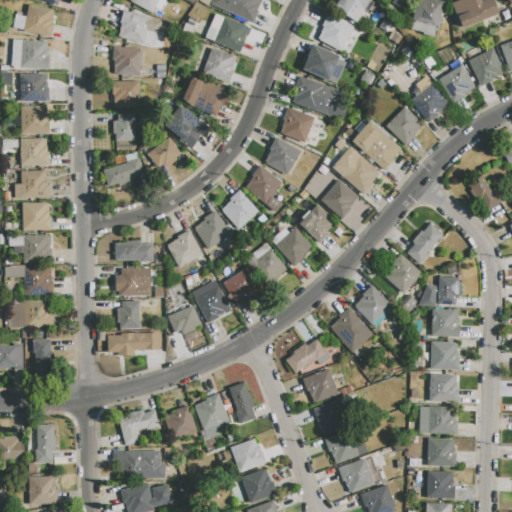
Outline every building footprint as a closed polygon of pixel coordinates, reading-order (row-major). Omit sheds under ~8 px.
[(56,0),(54,8),(34,0),(56,0)] [(129,1),(129,0),(165,0),(160,10),(154,8),(151,13),(129,1)] [(252,24),(227,11),(227,13),(211,4),(212,0),(262,0),(257,10),(258,11),(252,24)] [(356,22),(333,8),(338,0),(370,0),(374,2),(368,12),(364,9),(356,22)] [(404,0),(401,8),(391,3),(392,0),(404,0)] [(437,27),(411,20),(416,0),(435,0),(444,2),(437,27)] [(450,3),(456,0),(481,0),(482,1),(484,0),(492,0),(498,12),(462,28),(450,3)] [(182,12),(177,9),(180,4),(185,6),(182,12)] [(22,32),(23,31),(26,17),(28,5),(52,11),(51,18),(53,18),(52,24),(53,24),(50,38),(22,32)] [(118,38),(121,24),(119,24),(123,11),(150,18),(149,19),(160,22),(154,47),(118,38)] [(181,18),(178,23),(170,19),(174,13),(181,18)] [(213,43),(204,39),(215,14),(224,18),(213,43)] [(340,52),(317,40),(321,32),(320,32),(322,27),(321,26),(327,14),(352,27),(340,52)] [(23,31),(12,28),(15,15),(26,17),(23,31)] [(192,26),(187,24),(189,18),(195,20),(192,26)] [(213,43),(224,18),(247,27),(244,35),(245,35),(242,41),(244,41),(239,53),(213,43)] [(356,35),(360,29),(365,32),(362,38),(356,35)] [(390,40),(394,33),(401,38),(398,44),(390,40)] [(440,49),(437,43),(450,37),(453,44),(440,49)] [(21,40),(20,66),(10,66),(12,40),(21,40)] [(47,69),(20,68),(20,66),(21,40),(46,42),(46,50),(47,50),(47,56),(48,56),(47,69)] [(499,46),(511,41),(511,71),(509,72),(499,46)] [(301,70),(307,57),(306,56),(311,45),(338,57),(333,68),(327,81),(301,70)] [(175,53),(176,47),(184,49),(183,55),(175,53)] [(141,49),(139,76),(113,74),(114,67),(113,67),(113,61),(111,61),(112,48),(141,49)] [(211,49),(236,58),(231,70),(232,71),(228,84),(202,74),(211,49)] [(467,61),(492,50),(503,73),(491,78),(492,81),(479,87),(467,61)] [(438,80),(461,65),(475,88),(463,95),(464,97),(453,104),(438,80)] [(156,66),(165,66),(165,78),(156,79),(156,66)] [(327,81),(333,68),(340,71),(334,85),(327,81)] [(0,72),(11,73),(11,80),(0,79),(0,72)] [(367,84),(360,80),(364,72),(372,77),(367,84)] [(20,101),(19,75),(45,74),(45,82),(46,82),(47,88),(48,88),(48,101),(20,101)] [(298,76),(337,90),(333,102),(338,104),(335,116),(331,114),(330,117),(291,103),(296,89),(294,88),(298,76)] [(214,118),(179,103),(191,77),(200,82),(201,80),(228,92),(221,107),(220,106),(214,118)] [(431,84),(421,92),(417,88),(415,86),(426,77),(431,84)] [(376,84),(380,80),(385,84),(381,89),(376,84)] [(139,82),(140,108),(114,109),(114,101),(113,101),(113,95),(111,95),(111,82),(139,82)] [(431,84),(447,104),(442,108),(442,109),(437,113),(438,115),(427,123),(410,101),(415,97),(421,92),(431,84)] [(421,92),(415,97),(412,92),(417,88),(421,92)] [(179,106),(198,122),(199,120),(210,130),(202,139),(200,137),(191,148),(164,125),(179,106)] [(49,134),(21,134),(20,107),(45,107),(45,114),(47,114),(47,121),(49,121),(49,134)] [(304,143),(280,134),(282,127),(281,126),(284,121),(282,120),(287,108),(314,118),(304,143)] [(405,146),(385,127),(404,108),(422,125),(412,135),(414,136),(405,146)] [(337,113),(343,114),(342,121),(335,120),(337,113)] [(135,141),(115,142),(115,134),(113,134),(112,122),(115,122),(115,121),(117,121),(117,114),(134,114),(135,141)] [(384,171),(351,142),(359,133),(365,125),(369,121),(401,148),(392,159),(393,160),(384,171)] [(359,133),(355,129),(361,122),(365,125),(359,133)] [(147,155),(168,138),(179,151),(174,155),(177,159),(165,169),(162,165),(157,168),(147,155)] [(287,175),(265,163),(268,157),(267,156),(270,150),(268,149),(275,138),(300,152),(287,175)] [(20,166),(20,139),(46,139),(46,147),(47,152),(48,152),(48,166),(20,166)] [(340,151),(334,146),(339,139),(345,144),(340,151)] [(17,140),(18,148),(2,149),(2,140),(17,140)] [(511,146),(503,150),(511,173),(511,146)] [(331,168),(349,147),(379,173),(371,183),(372,184),(363,195),(331,168)] [(107,186),(102,171),(127,163),(125,156),(137,153),(143,176),(132,179),(133,182),(118,186),(117,183),(107,186)] [(281,184),(264,204),(243,187),(247,183),(245,181),(259,165),(281,184)] [(49,199),(14,199),(14,185),(21,184),(20,171),(46,171),(46,179),(47,179),(47,185),(49,185),(49,199)] [(480,175),(492,192),(494,191),(501,202),(484,213),(466,185),(480,175)] [(320,201),(338,180),(358,197),(352,204),(353,206),(341,219),(320,201)] [(295,189),(292,194),(286,191),(289,186),(295,189)] [(239,190),(258,212),(237,231),(221,213),(222,212),(220,210),(230,201),(229,199),(239,190)] [(265,204),(272,197),(282,205),(276,213),(265,204)] [(294,201),(298,197),(303,201),(299,205),(294,201)] [(22,231),(22,204),(48,203),(48,217),(50,217),(50,231),(22,231)] [(317,204),(337,223),(318,243),(298,224),(317,204)] [(214,212),(230,235),(207,250),(193,229),(199,224),(199,223),(204,220),(203,219),(214,212)] [(256,219),(262,214),(267,219),(261,225),(256,219)] [(406,253),(414,245),(411,242),(421,231),(422,232),(430,224),(442,235),(426,253),(427,255),(419,264),(406,253)] [(274,246),(270,241),(284,228),(288,233),(274,246)] [(274,246),(288,233),(294,229),(308,244),(302,250),(306,254),(302,257),(303,258),(293,267),(274,246)] [(188,230),(202,255),(177,269),(165,246),(172,242),(172,241),(177,238),(176,237),(188,230)] [(22,236),(22,246),(13,246),(13,236),(22,236)] [(23,263),(22,246),(22,236),(48,236),(48,242),(49,242),(49,249),(51,249),(51,263),(23,263)] [(153,262),(139,262),(139,261),(114,261),(114,244),(125,244),(125,242),(141,242),(141,245),(152,245),(153,262)] [(249,265),(245,260),(266,243),(270,249),(249,265)] [(249,265),(270,249),(286,270),(266,286),(249,265)] [(421,274),(403,294),(383,276),(393,266),(391,264),(400,255),(421,274)] [(154,256),(163,256),(163,265),(155,265),(154,256)] [(24,268),(24,277),(5,278),(4,267),(9,267),(9,266),(24,266),(24,268)] [(24,296),(24,277),(24,268),(50,268),(50,276),(51,275),(51,281),(52,281),(52,295),(24,296)] [(150,296),(118,297),(118,292),(115,292),(115,276),(120,276),(120,269),(149,268),(150,296)] [(222,284),(245,269),(260,291),(238,306),(222,284)] [(438,278),(457,278),(457,285),(460,285),(460,296),(457,296),(457,299),(455,299),(454,305),(437,304),(438,278)] [(194,298),(218,286),(230,308),(218,315),(219,317),(207,323),(194,298)] [(371,286),(391,306),(372,325),(353,306),(363,296),(361,295),(371,286)] [(435,287),(434,307),(424,306),(425,286),(435,287)] [(154,298),(154,288),(163,288),(163,298),(154,298)] [(178,301),(171,298),(174,291),(181,294),(178,301)] [(404,305),(411,297),(417,302),(410,310),(404,305)] [(10,330),(9,301),(47,300),(47,311),(50,311),(50,314),(53,314),(53,329),(10,330)] [(138,329),(119,329),(119,323),(117,323),(116,310),(119,310),(119,308),(121,308),(120,302),(138,302),(138,329)] [(191,307),(199,325),(194,327),(195,329),(182,334),(180,330),(174,333),(167,317),(191,307)] [(348,308),(372,336),(351,354),(328,327),(339,318),(338,317),(348,308)] [(432,310),(457,310),(457,324),(459,324),(458,337),(431,336),(432,310)] [(411,320),(421,320),(421,332),(411,332),(411,320)] [(400,331),(409,332),(408,342),(399,341),(400,331)] [(158,333),(158,350),(133,350),(133,355),(118,355),(118,352),(107,352),(106,337),(120,336),(120,334),(158,333)] [(285,361),(294,354),(292,352),(304,344),(306,346),(315,339),(329,359),(319,366),(314,360),(294,374),(285,361)] [(33,341),(50,341),(50,353),(53,353),(53,378),(34,378),(34,354),(33,354),(33,341)] [(431,343),(456,343),(456,351),(457,351),(456,357),(458,357),(458,371),(430,370),(431,343)] [(0,370),(0,348),(13,348),(13,345),(21,345),(22,370),(0,370)] [(328,370),(337,395),(326,399),(325,398),(313,403),(308,391),(306,392),(302,380),(328,370)] [(429,375),(455,376),(455,384),(456,384),(456,389),(457,390),(457,403),(429,402),(429,375)] [(228,388),(243,383),(247,393),(249,392),(254,406),(251,407),(255,418),(238,424),(234,412),(237,411),(228,388)] [(217,393),(228,419),(227,419),(231,429),(203,441),(202,438),(206,436),(203,429),(202,430),(192,407),(200,404),(200,402),(206,400),(205,399),(217,393)] [(339,400),(343,410),(337,413),(342,427),(324,434),(321,427),(319,427),(313,410),(339,400)] [(197,433),(172,441),(163,417),(171,415),(170,413),(177,411),(176,409),(187,405),(197,433)] [(419,407),(454,408),(454,416),(455,416),(455,421),(457,421),(456,435),(418,434),(419,407)] [(125,446),(118,418),(128,416),(128,414),(143,410),(144,413),(154,410),(159,429),(139,435),(141,441),(125,446)] [(53,426),(53,437),(56,437),(56,452),(52,452),(52,462),(36,463),(36,445),(37,445),(36,426),(53,426)] [(366,453),(336,465),(333,457),(332,458),(330,453),(328,453),(323,440),(351,430),(357,447),(363,445),(366,453)] [(36,445),(36,463),(36,473),(28,474),(27,435),(35,434),(36,445)] [(23,442),(23,459),(0,459),(0,440),(3,440),(3,437),(15,437),(15,439),(17,439),(17,442),(23,442)] [(229,448),(254,439),(259,451),(260,451),(265,463),(239,473),(229,448)] [(428,439),(453,440),(452,448),(454,448),(454,453),(455,453),(455,467),(427,466),(428,439)] [(164,479),(122,479),(122,473),(116,473),(116,452),(161,452),(161,464),(164,464),(164,479)] [(372,457),(382,481),(349,493),(346,486),(344,481),(342,481),(338,470),(372,457)] [(241,479),(265,470),(269,482),(271,481),(276,494),(250,504),(241,479)] [(427,472),(452,472),(452,480),(453,480),(453,486),(453,499),(426,498),(427,472)] [(28,504),(28,477),(54,477),(54,484),(55,484),(55,491),(58,491),(58,504),(28,504)] [(146,485),(149,498),(170,493),(172,505),(152,509),(152,511),(147,511),(126,511),(124,503),(122,503),(119,490),(146,485)] [(386,485),(396,511),(393,511),(367,511),(366,508),(364,508),(360,495),(386,485)] [(272,501),(276,511),(246,511),(272,501)] [(424,511),(425,503),(452,504),(451,511),(424,511)]
